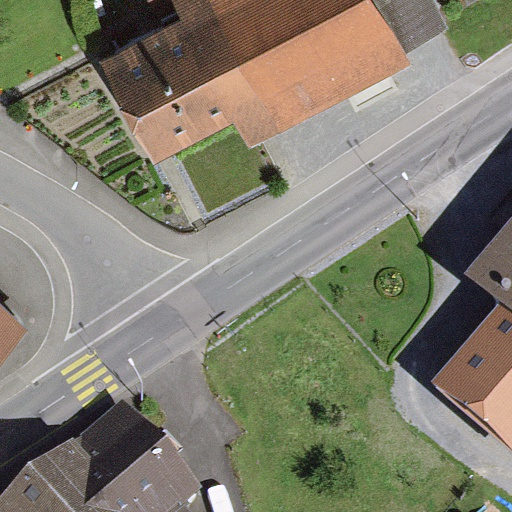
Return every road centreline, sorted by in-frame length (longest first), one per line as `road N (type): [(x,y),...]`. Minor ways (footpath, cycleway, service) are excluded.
road 1 (tertiary): [(166,330),(511,96)]
road 2 (residential): [(0,182),(91,246),(166,330)]
road 3 (tertiary): [(0,439),(166,330)]
